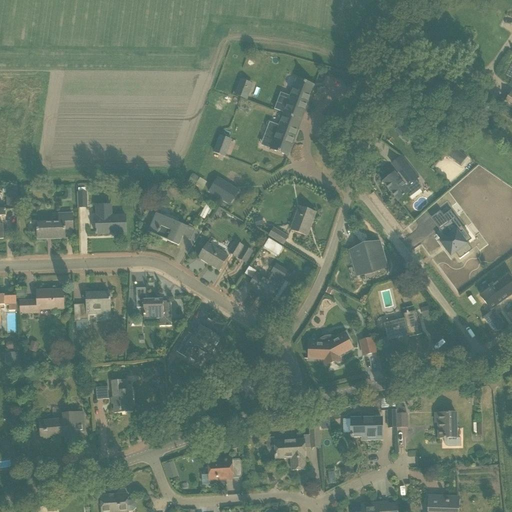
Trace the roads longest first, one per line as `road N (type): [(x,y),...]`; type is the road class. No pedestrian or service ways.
road 1 (residential): [(0,266),(162,266),(280,338)]
road 2 (unclassified): [(480,361),(351,189)]
road 3 (residential): [(318,511),(303,498),(173,500),(151,452)]
road 4 (unclassified): [(351,189),(417,0)]
road 5 (tertiary): [(302,402),(480,361)]
road 6 (unclassified): [(280,338),(322,275),(351,189)]
road 7 (tertiary): [(0,505),(151,452)]
road 8 (tertiary): [(151,452),(302,402)]
